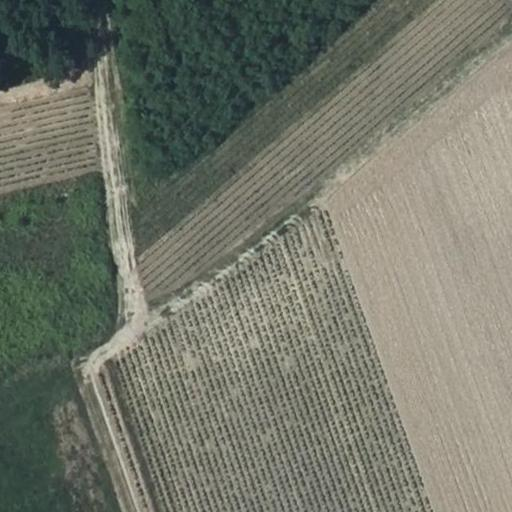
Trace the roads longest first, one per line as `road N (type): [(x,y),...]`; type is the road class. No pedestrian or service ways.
road 1 (track): [(92,0),(137,323),(96,361),(147,511)]
road 2 (track): [(137,323),(192,293),(511,31)]
